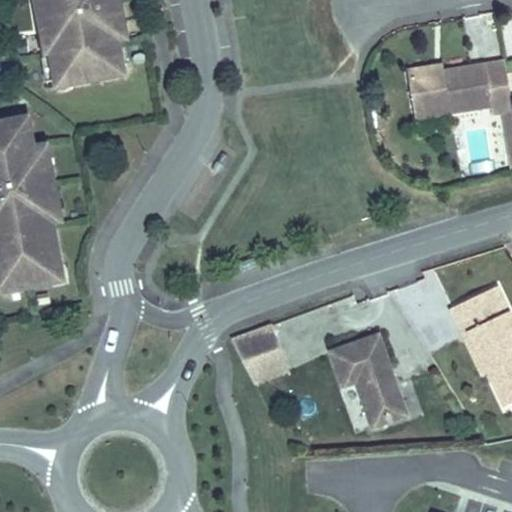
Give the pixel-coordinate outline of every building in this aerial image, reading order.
[(37,0),(44,30),(40,31),(44,45),(47,44),(51,59),(57,90),(124,76),(117,45),(114,31),(123,29),(120,14),(117,15),(113,0),(37,0)] [(125,44),(123,29),(114,31),(117,45),(125,44)] [(511,32),(442,47),(451,91),(511,78),(511,32)] [(44,45),(39,46),(42,61),(51,59),(47,44),(44,45)] [(0,283),(9,281),(12,296),(55,287),(52,272),(64,270),(54,223),(52,214),(61,212),(57,198),(55,198),(51,177),(53,177),(50,162),(42,163),(39,151),(35,152),(29,123),(0,128),(0,283)] [(47,150),(39,151),(42,163),(50,162),(47,150)] [(61,212),(52,214),(54,223),(62,221),(61,212)] [(64,270),(52,272),(55,287),(67,284),(64,270)] [(9,281),(0,283),(0,296),(0,298),(12,296),(9,281)] [(466,327),(474,325),(511,395),(511,394),(511,310),(497,282),(454,305),(466,327)] [(271,326),(231,340),(248,370),(282,358),(271,326)] [(380,336),(331,353),(344,388),(357,383),(375,430),(410,417),(380,336)] [(282,358),(248,370),(256,384),(288,372),(282,358)]
